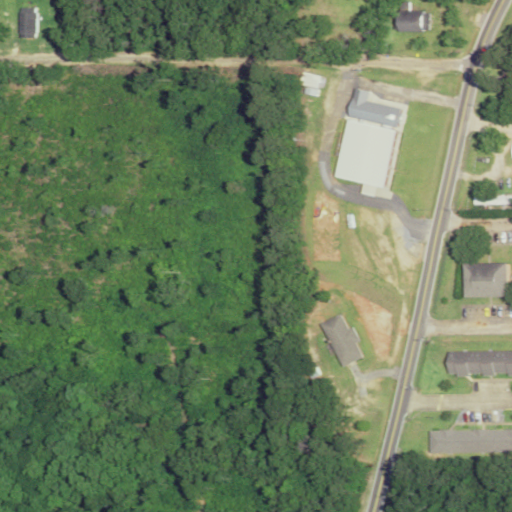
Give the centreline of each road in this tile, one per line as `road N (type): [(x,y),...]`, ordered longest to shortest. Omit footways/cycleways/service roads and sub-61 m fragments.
road 1 (residential): [(466,104),(346,97),(332,195),(400,322),(511,330),(438,226)]
road 2 (primary): [(373,511),(466,104),(505,0)]
road 3 (residential): [(478,66),(9,64)]
